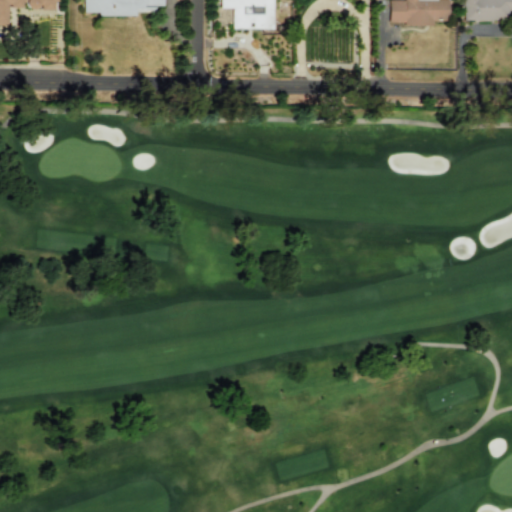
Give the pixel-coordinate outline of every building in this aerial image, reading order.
[(0,0),(0,24),(6,15),(6,8),(20,8),(36,8),(36,12),(50,12),(50,0),(0,0)] [(81,0),(81,12),(94,12),(94,15),(153,14),(152,5),(161,5),(161,0),(81,0)] [(229,28),(270,29),(270,0),(218,0),(218,8),(230,8),(229,28)] [(386,0),(386,23),(430,24),(430,20),(445,20),(445,0),(386,0)] [(511,0),(461,0),(461,20),(506,20),(505,10),(511,10),(511,0)]
